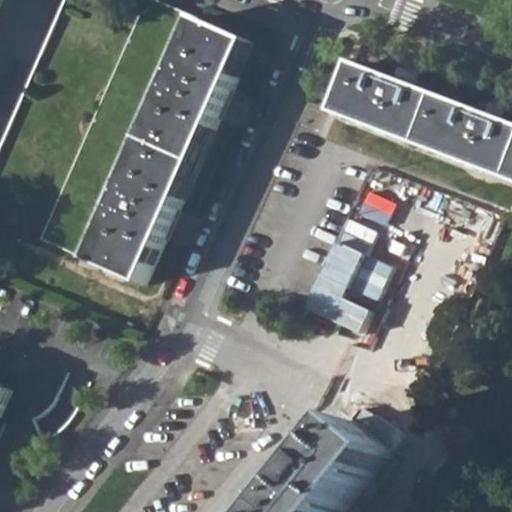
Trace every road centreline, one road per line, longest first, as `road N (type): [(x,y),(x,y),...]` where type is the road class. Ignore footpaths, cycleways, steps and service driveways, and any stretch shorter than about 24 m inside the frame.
road 1 (residential): [(329,0),(166,360),(51,511)]
road 2 (residential): [(349,0),(511,55)]
